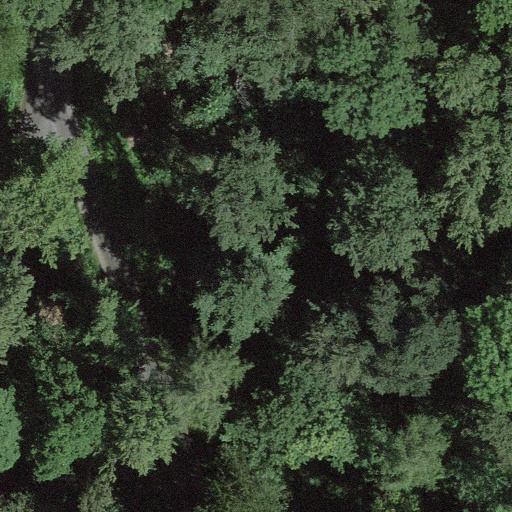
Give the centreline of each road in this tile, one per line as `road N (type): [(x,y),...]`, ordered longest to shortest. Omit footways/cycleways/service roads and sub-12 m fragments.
road 1 (track): [(223,511),(110,0)]
road 2 (track): [(57,511),(111,0)]
